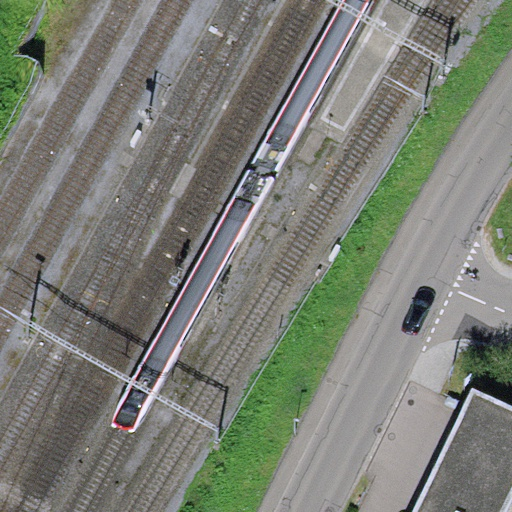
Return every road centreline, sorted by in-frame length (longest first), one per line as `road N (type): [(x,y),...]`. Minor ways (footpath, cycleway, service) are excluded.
road 1 (unclassified): [(295,511),(406,283)]
road 2 (unclassified): [(406,283),(511,93)]
